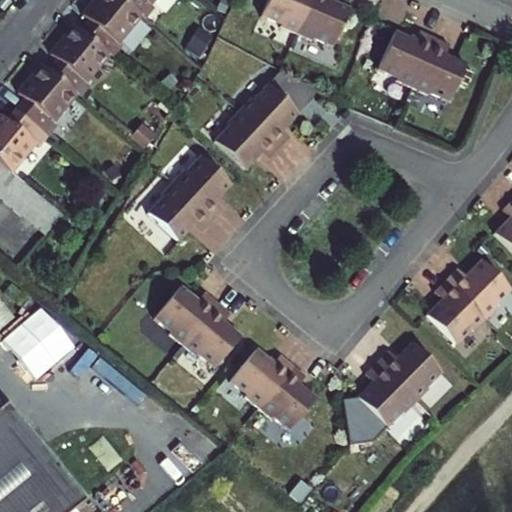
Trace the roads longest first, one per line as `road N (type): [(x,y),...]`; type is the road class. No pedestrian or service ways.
road 1 (residential): [(462,186),(331,334),(240,260),(356,136)]
road 2 (track): [(511,408),(412,511)]
